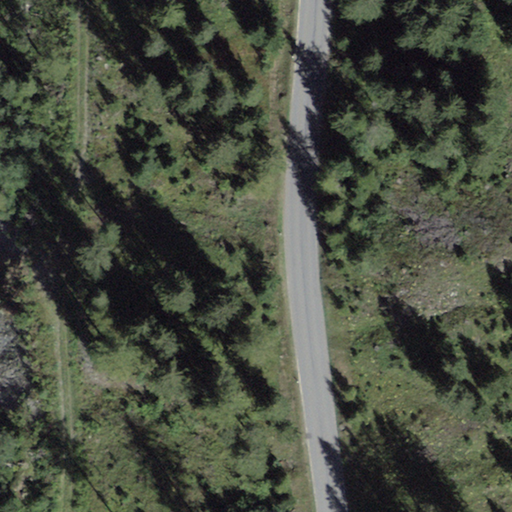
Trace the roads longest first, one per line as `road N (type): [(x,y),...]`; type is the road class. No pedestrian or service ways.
road 1 (tertiary): [(318,0),(298,165),(300,260),(334,511)]
road 2 (track): [(66,511),(63,246),(79,140),(83,0)]
